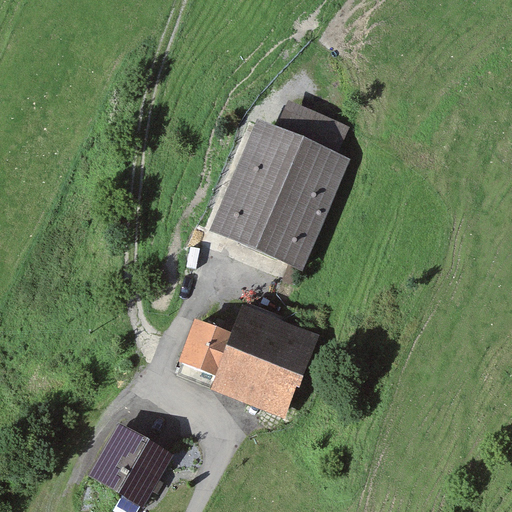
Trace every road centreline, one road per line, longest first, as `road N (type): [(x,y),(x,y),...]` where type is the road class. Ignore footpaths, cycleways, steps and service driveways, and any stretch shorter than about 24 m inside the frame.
road 1 (track): [(233,432),(300,402),(407,157),(439,114),(511,49)]
road 2 (track): [(176,391),(139,324),(131,251),(147,90),(180,0)]
road 3 (unclassified): [(195,511),(232,423),(176,391)]
